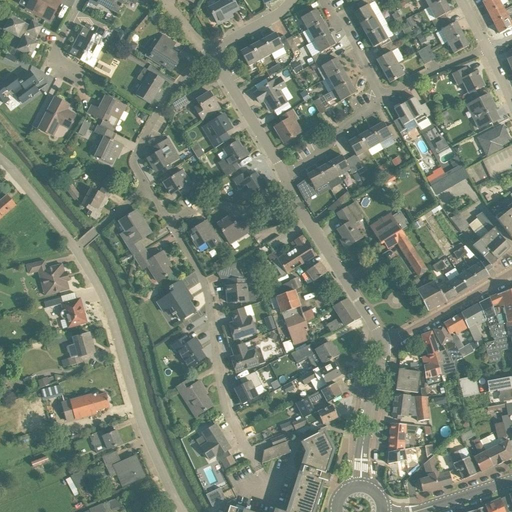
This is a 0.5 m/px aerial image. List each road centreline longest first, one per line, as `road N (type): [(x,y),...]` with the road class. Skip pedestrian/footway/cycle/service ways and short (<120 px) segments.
road 1 (residential): [(296,436),(283,485),(266,491),(224,406),(203,293),(168,221)]
road 2 (residential): [(180,511),(145,438),(107,313),(74,251)]
road 3 (residential): [(383,343),(282,178)]
road 4 (residential): [(207,54),(167,96),(134,156),(147,189)]
road 5 (tertiary): [(511,272),(383,343)]
road 6 (residential): [(282,178),(207,54)]
road 7 (tertiary): [(360,486),(383,343)]
road 8 (residential): [(282,178),(381,96)]
road 9 (residential): [(168,221),(199,206),(254,205),(282,178)]
